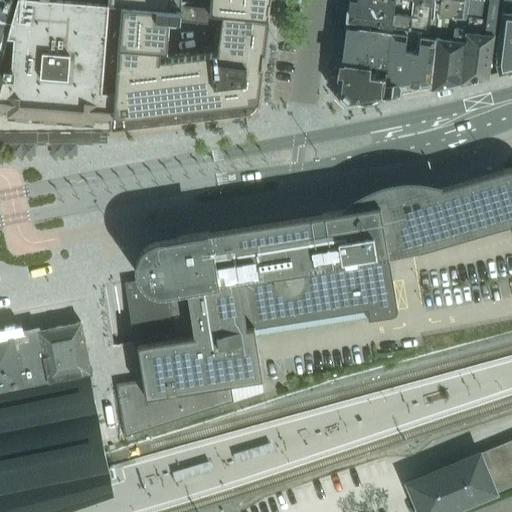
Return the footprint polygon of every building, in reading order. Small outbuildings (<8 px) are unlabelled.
[(0,65),(0,141),(36,141),(36,143),(50,143),(50,141),(78,141),(92,140),(106,140),(106,131),(112,131),(112,129),(114,129),(114,128),(115,112),(123,3),(109,2),(102,1),(83,0),(17,0),(12,21),(8,36),(0,65)] [(0,0),(0,64),(8,36),(12,21),(17,0),(0,0)] [(213,11),(269,15),(270,0),(108,0),(109,2),(123,3),(177,8),(213,11)] [(433,1),(424,0),(351,0),(350,8),(349,7),(349,8),(349,10),(348,18),(347,19),(348,19),(348,20),(410,28),(411,27),(428,29),(430,12),(432,13),(433,1)] [(460,81),(466,39),(470,0),(441,0),(440,14),(438,13),(437,36),(430,87),(431,88),(431,87),(432,87),(458,81),(458,82),(459,81),(460,82),(460,81)] [(495,33),(499,0),(470,0),(466,39),(460,81),(469,80),(480,77),(488,76),(490,75),(489,74),(495,33)] [(511,0),(504,0),(496,63),(499,72),(507,70),(507,71),(511,69),(511,0)] [(245,109),(257,108),(257,100),(258,100),(269,15),(213,11),(177,8),(123,3),(115,112),(125,112),(127,127),(127,128),(246,114),(245,109)] [(344,49),(343,57),(387,63),(388,59),(391,32),(357,28),(357,26),(348,25),(347,25),(347,26),(347,27),(344,49)] [(386,72),(383,96),(383,97),(385,96),(430,87),(437,36),(421,35),(419,51),(406,49),(408,33),(391,30),(391,32),(388,59),(393,59),(392,64),(389,63),(388,72),(386,72)] [(378,97),(383,96),(386,72),(387,63),(343,57),(343,59),(342,59),(340,77),(340,78),(341,78),(340,85),(339,92),(339,93),(338,93),(338,94),(337,95),(339,97),(339,96),(340,97),(340,96),(343,99),(345,101),(345,102),(346,104),(348,103),(348,102),(357,101),(358,101),(358,102),(378,98),(378,97)] [(118,384),(117,384),(121,409),(125,436),(234,401),(231,383),(261,378),(263,378),(261,361),(260,357),(259,351),(257,338),(255,328),(367,310),(369,321),(370,320),(391,317),(392,317),(395,316),(397,314),(398,312),(398,309),(389,255),(395,254),(405,252),(414,250),(421,249),(503,225),(510,223),(511,222),(511,168),(510,168),(504,169),(503,169),(476,177),(445,186),(445,184),(438,182),(429,180),(426,180),(416,179),(407,180),(398,181),(392,182),(390,183),(387,184),(379,187),(370,192),(365,194),(362,196),(354,202),(349,205),(350,207),(322,212),(279,219),(216,229),(187,234),(159,238),(153,239),(148,242),(144,245),(141,249),(138,254),(137,260),(136,265),(138,272),(140,277),(141,279),(143,282),(147,286),(152,289),(157,291),(163,291),(172,352),(140,357),(143,376),(143,380),(140,380),(118,384)] [(141,279),(125,281),(136,357),(140,357),(172,352),(163,291),(157,291),(152,289),(147,286),(143,282),(141,279)] [(0,405),(8,402),(6,390),(9,390),(9,389),(24,386),(24,385),(46,381),(47,382),(50,381),(88,373),(92,373),(91,370),(88,355),(87,352),(84,338),(84,337),(84,334),(83,334),(81,324),(82,324),(81,321),(78,322),(77,322),(77,323),(70,324),(69,324),(62,326),(62,325),(61,325),(57,326),(56,326),(56,327),(49,328),(48,328),(42,330),(41,329),(40,330),(40,329),(14,334),(14,332),(10,332),(10,333),(8,333),(8,334),(0,335),(0,334),(0,405)] [(0,511),(66,511),(115,496),(115,493),(110,469),(109,465),(106,449),(103,432),(99,414),(94,384),(92,373),(88,373),(50,381),(47,382),(46,381),(24,385),(24,386),(9,389),(9,390),(6,390),(8,402),(0,405),(0,511)] [(422,511),(442,511),(511,483),(511,440),(479,455),(479,454),(410,483),(422,511)]
